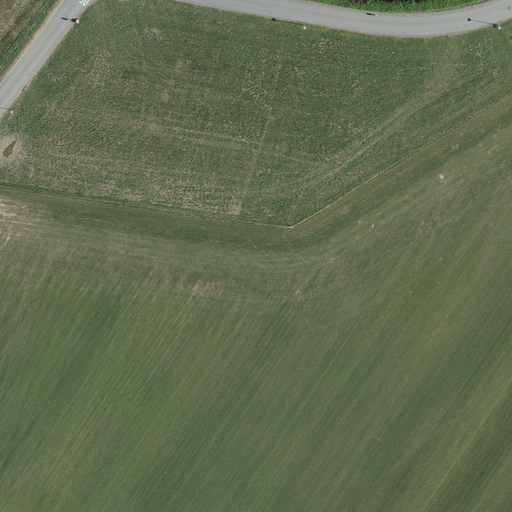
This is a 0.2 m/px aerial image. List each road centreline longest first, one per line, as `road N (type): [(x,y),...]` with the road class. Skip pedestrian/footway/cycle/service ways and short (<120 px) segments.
road 1 (residential): [(511,7),(424,27),(334,21),(238,0)]
road 2 (residential): [(0,104),(80,0)]
